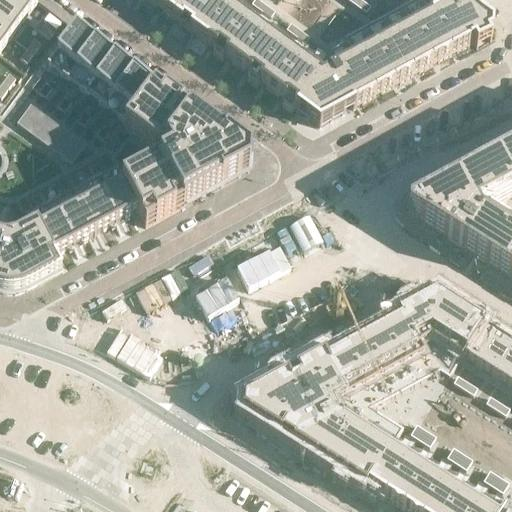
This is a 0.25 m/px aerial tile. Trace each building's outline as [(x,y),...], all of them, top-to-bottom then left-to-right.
[(29,0),(0,0),(0,6),(24,24),(37,6),(29,0)] [(211,0),(140,0),(317,131),(491,36),(492,28),(454,0),(422,0),(342,44),(334,74),(321,81),(211,0)] [(354,0),(347,0),(345,3),(355,10),(360,4),(354,0)] [(254,2),(250,8),(259,15),(264,9),(254,2)] [(360,4),(355,10),(365,18),(370,11),(360,4)] [(0,6),(0,33),(11,41),(24,24),(0,6)] [(264,9),(259,15),(269,22),(274,16),(264,9)] [(289,27),(284,34),(294,41),(299,35),(289,27)] [(46,30),(41,37),(51,44),(55,37),(46,30)] [(74,32),(46,69),(67,85),(94,47),(76,33),(75,33),(75,32),(74,32)] [(0,33),(0,55),(11,41),(0,33)] [(299,35),(294,41),(304,48),(308,42),(299,35)] [(35,59),(42,49),(35,44),(28,54),(35,59)] [(94,47),(67,85),(86,99),(114,61),(113,61),(114,61),(95,47),(94,47)] [(27,69),(35,59),(28,54),(21,64),(27,69)] [(114,61),(86,99),(105,113),(133,75),(114,61),(114,62),(114,61)] [(133,75),(105,113),(125,128),(126,128),(153,90),(152,90),(152,89),(133,75)] [(9,94),(16,84),(10,79),(2,89),(9,94)] [(44,86),(37,96),(44,101),(51,91),(44,86)] [(0,102),(2,103),(9,94),(2,89),(0,92),(0,102)] [(122,185),(121,185),(137,215),(136,216),(144,230),(240,179),(242,156),(153,91),(154,90),(153,90),(126,128),(125,128),(123,131),(125,133),(164,162),(122,185)] [(64,100),(57,110),(63,115),(70,105),(64,100)] [(22,102),(15,111),(22,116),(29,106),(22,102)] [(29,106),(22,116),(28,121),(35,111),(29,106)] [(15,111),(8,121),(15,126),(22,116),(15,111)] [(35,111),(28,121),(35,126),(42,116),(35,111)] [(83,115),(76,124),(82,129),(89,119),(83,115)] [(22,116),(15,126),(21,130),(28,121),(22,116)] [(42,116),(35,126),(41,130),(48,121),(42,116)] [(28,121),(21,130),(27,135),(35,126),(28,121)] [(48,121),(41,130),(47,135),(55,125),(48,121)] [(55,125),(47,135),(54,140),(61,130),(55,125)] [(35,126),(27,135),(34,140),(41,130),(35,126)] [(41,130),(34,140),(40,145),(47,135),(41,130)] [(61,130),(54,140),(60,145),(67,135),(61,130)] [(103,130),(96,139),(103,144),(110,134),(103,130)] [(47,135),(40,145),(47,149),(54,140),(47,135)] [(67,135),(60,145),(67,149),(74,140),(67,135)] [(54,140),(47,149),(53,154),(60,145),(54,140)] [(74,140),(67,149),(73,154),(80,144),(74,140)] [(60,145),(53,154),(60,159),(67,149),(60,145)] [(67,149),(60,159),(66,164),(73,154),(67,149)] [(511,155),(407,212),(407,218),(510,284),(511,281),(511,243),(481,224),(476,215),(511,195),(511,155)] [(116,174),(94,186),(116,227),(123,222),(125,223),(129,221),(129,220),(129,219),(136,216),(137,215),(121,185),(122,185),(116,174)] [(94,186),(72,197),(94,238),(116,227),(94,186)] [(72,197),(51,208),(73,249),(81,245),(83,246),(86,244),(87,243),(87,242),(94,238),(72,197)] [(51,208),(29,220),(35,231),(52,261),(73,249),(51,208)] [(0,295),(2,296),(4,297),(6,297),(9,297),(11,297),(13,297),(15,297),(17,297),(19,296),(20,296),(22,295),(24,294),(60,275),(52,261),(35,231),(14,242),(4,244),(0,243),(0,295)] [(242,403),(241,415),(260,427),(280,439),(292,447),(334,474),(365,493),(366,490),(392,507),(395,511),(400,511),(479,511),(389,455),(402,434),(370,414),(439,377),(448,383),(460,364),(462,362),(511,393),(511,351),(504,347),(502,343),(497,342),(481,332),(483,328),(436,299),(418,308),(398,319),(400,324),(386,332),(351,351),(326,365),(323,360),(322,360),(310,366),(294,375),(295,375),(286,380),(286,379),(267,390),(242,403)] [(457,382),(452,389),(462,395),(466,389),(457,382)] [(466,389),(462,395),(472,402),(476,395),(466,389)] [(489,403),(485,410),(495,416),(499,409),(489,403)] [(499,409),(495,416),(505,422),(509,415),(499,409)] [(416,431),(409,441),(416,445),(422,435),(416,431)] [(422,435),(416,445),(422,449),(429,439),(422,435)] [(429,439),(422,449),(429,453),(435,443),(429,439)] [(452,454),(446,464),(452,468),(459,458),(452,454)] [(459,458),(452,468),(459,472),(465,462),(459,458)] [(465,462),(459,472),(465,476),(471,466),(465,462)] [(489,477),(482,487),(489,491),(495,481),(489,477)] [(495,481),(489,491),(495,495),(501,485),(495,481)] [(501,485),(495,495),(502,500),(508,489),(501,485)]
